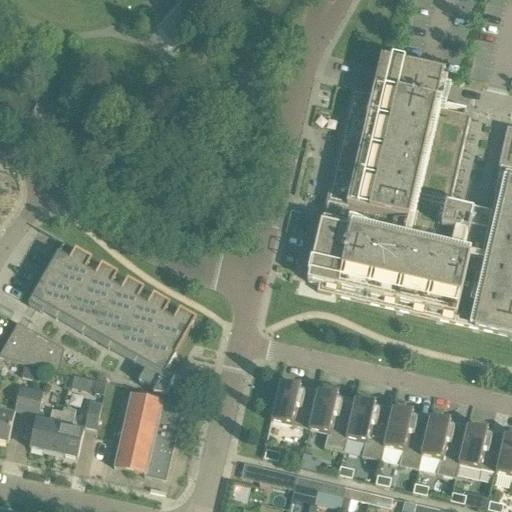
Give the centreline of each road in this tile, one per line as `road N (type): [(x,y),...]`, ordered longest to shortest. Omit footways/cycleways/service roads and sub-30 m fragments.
road 1 (residential): [(511,408),(237,347)]
road 2 (residential): [(307,60),(250,289)]
road 3 (residential): [(250,289),(176,260),(45,185)]
road 4 (residential): [(200,511),(237,347)]
